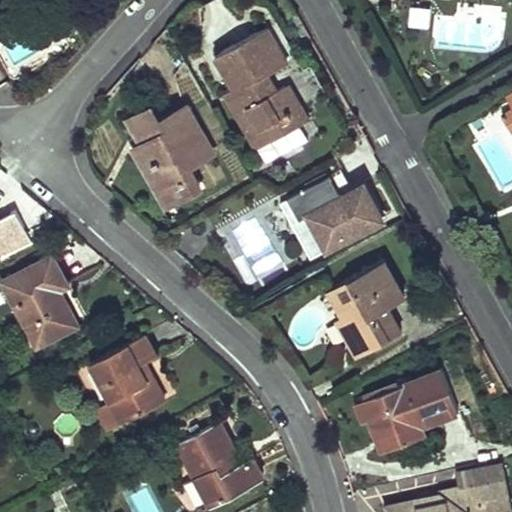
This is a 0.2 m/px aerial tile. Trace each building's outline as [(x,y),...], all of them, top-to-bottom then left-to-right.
[(266,26),(217,53),(235,85),(224,91),(256,146),(274,136),(266,123),(296,106),(284,83),(278,86),(271,90),(262,73),(268,70),(285,60),(266,26)] [(268,70),(262,73),(271,90),(278,86),(268,70)] [(290,80),(284,83),(296,106),(266,123),(274,136),(310,116),(290,80)] [(152,102),(146,105),(155,120),(161,117),(152,102)] [(146,105),(128,116),(137,132),(144,128),(149,137),(143,141),(134,146),(159,188),(169,182),(178,197),(199,185),(188,165),(212,150),(184,103),(161,117),(155,120),(146,105)] [(144,128),(137,132),(143,141),(149,137),(144,128)] [(511,169),(496,135),(479,143),(494,177),(511,169)] [(342,167),(334,171),(345,192),(353,188),(342,167)] [(334,171),(288,196),(299,218),(308,214),(326,248),(383,217),(364,182),(353,188),(345,192),(334,171)] [(169,182),(159,188),(168,203),(178,197),(169,182)] [(54,252),(4,279),(13,295),(16,294),(40,341),(78,320),(63,292),(60,294),(56,286),(59,285),(69,279),(54,252)] [(382,257),(329,287),(337,303),(341,301),(347,312),(344,314),(363,349),(385,337),(371,313),(384,306),(403,295),(382,257)] [(384,306),(371,313),(385,337),(397,330),(384,306)] [(344,314),(335,319),(355,353),(363,349),(344,314)] [(112,399),(99,407),(110,428),(166,397),(154,374),(148,378),(139,362),(145,359),(158,352),(146,331),(91,361),(112,399)] [(145,359),(139,362),(148,378),(154,374),(145,359)] [(437,367),(358,400),(366,418),(374,437),(407,424),(405,419),(414,415),(418,425),(455,409),(437,367)] [(358,400),(352,402),(360,421),(366,418),(358,400)] [(407,424),(374,437),(379,451),(421,433),(418,425),(414,415),(405,419),(407,424)] [(219,420),(180,441),(197,473),(212,501),(262,475),(252,455),(242,461),(219,420)] [(499,458),(457,467),(461,487),(504,478),(499,458)] [(197,473),(186,479),(201,508),(212,501),(197,473)] [(415,497),(384,504),(386,511),(511,511),(504,478),(461,487),(451,503),(418,509),(415,497)] [(441,493),(415,497),(418,509),(451,503),(441,493)]
